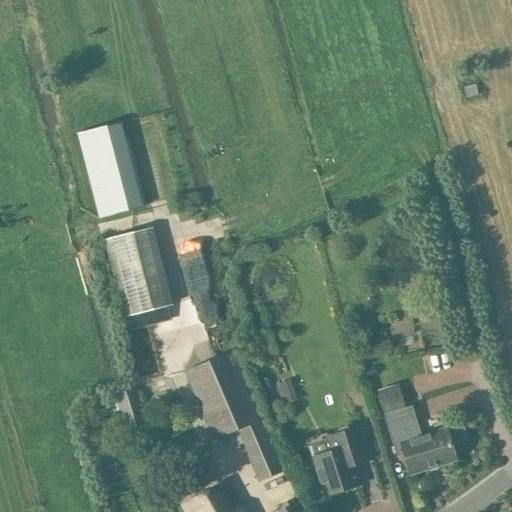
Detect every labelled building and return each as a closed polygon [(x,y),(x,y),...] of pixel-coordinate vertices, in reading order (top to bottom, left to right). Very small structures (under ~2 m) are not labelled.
[(121,122),(78,134),(100,219),(143,207),(121,122)] [(106,238),(126,316),(169,305),(149,227),(106,238)] [(236,432),(257,481),(282,470),(246,387),(232,352),(184,372),(214,441),(236,432)] [(286,404),(297,400),(290,380),(280,383),(286,404)] [(412,406),(383,415),(397,457),(404,455),(411,474),(456,460),(446,428),(421,436),(412,406)] [(354,465),(370,460),(360,427),(328,437),(332,451),(313,457),(326,496),(360,485),(354,465)] [(244,511),(226,479),(183,502),(187,511),(244,511)] [(306,511),(300,500),(276,511),(306,511)]
